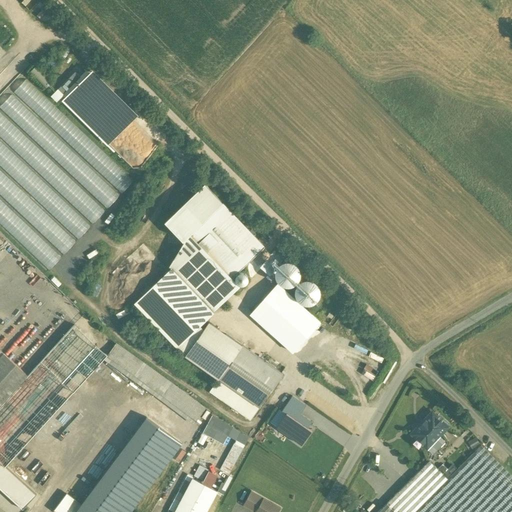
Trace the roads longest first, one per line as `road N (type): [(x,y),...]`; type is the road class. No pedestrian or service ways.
road 1 (track): [(58,0),(411,359)]
road 2 (unclassified): [(511,298),(411,359),(324,511)]
